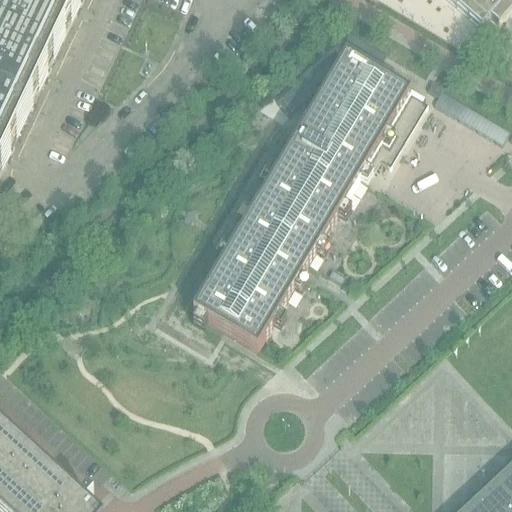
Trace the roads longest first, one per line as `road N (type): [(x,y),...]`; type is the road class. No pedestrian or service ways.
road 1 (residential): [(236,6),(74,176),(48,185),(34,173),(34,156),(103,0)]
road 2 (residential): [(310,416),(511,230)]
road 3 (residential): [(310,416),(288,403),(271,406),(254,425),(254,442),(264,458),(291,464),(307,455),(314,426)]
